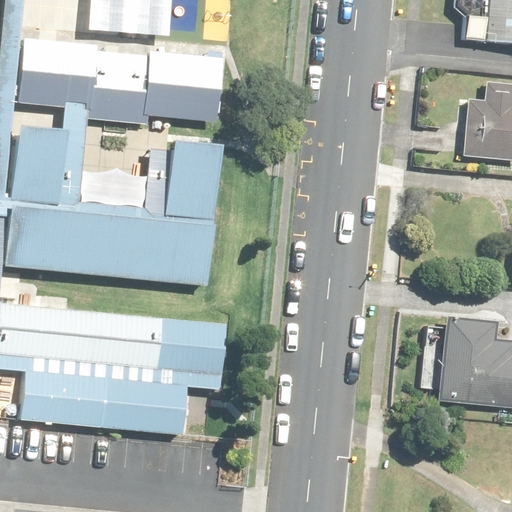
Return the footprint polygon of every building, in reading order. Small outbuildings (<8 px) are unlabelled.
[(511,0),(444,0),(440,37),(511,44),(511,0)] [(216,61),(13,42),(4,105),(55,110),(53,134),(3,129),(0,178),(0,269),(201,289),(214,158),(141,151),(134,211),(71,204),(79,120),(140,128),(141,118),(208,124),(216,61)] [(511,128),(434,126),(432,186),(511,189),(511,128)] [(511,226),(497,226),(494,262),(482,261),(479,306),(511,307),(511,226)] [(57,311),(0,305),(0,357),(20,360),(19,372),(14,423),(173,439),(179,374),(215,378),(222,326),(157,320),(151,369),(51,360),(57,311)] [(466,433),(511,434),(511,375),(484,373),(484,362),(468,361),(468,338),(416,337),(416,359),(404,358),(401,430),(414,430),(466,433)]
